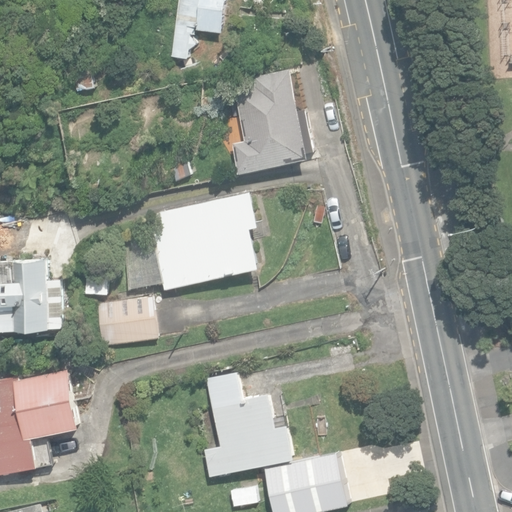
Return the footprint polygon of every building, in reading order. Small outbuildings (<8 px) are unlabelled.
[(182,0),(174,55),(191,57),(192,48),(199,39),(200,29),(225,31),(229,0),(182,0)] [(237,140),(243,171),(314,156),(295,67),(237,79),(249,138),(237,140)] [(434,109),(438,127),(447,126),(443,107),(434,109)] [(173,164),(180,181),(195,174),(188,158),(173,164)] [(124,237),(132,289),(168,283),(169,288),(264,267),(255,226),(263,224),(255,186),(161,209),(166,231),(124,237)] [(0,329),(68,325),(65,277),(52,278),(51,257),(0,260),(0,329)] [(89,293),(112,293),(112,261),(89,261),(89,293)] [(99,301),(105,344),(163,336),(157,293),(99,301)] [(0,409),(0,472),(42,464),(37,436),(85,426),(74,367),(23,377),(21,367),(0,371),(0,384),(5,408),(0,409)] [(209,447),(215,474),(299,457),(293,423),(289,424),(287,414),(279,415),(274,391),(248,396),(243,369),(210,375),(224,444),(209,447)] [(275,476),(280,508),(318,502),(313,470),(275,476)] [(237,505),(261,500),(258,483),(233,488),(237,505)]
